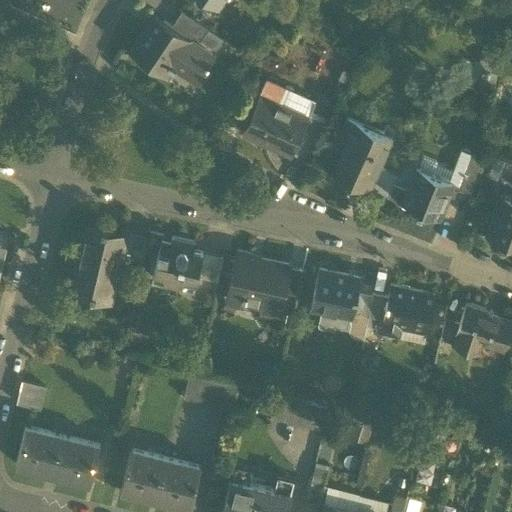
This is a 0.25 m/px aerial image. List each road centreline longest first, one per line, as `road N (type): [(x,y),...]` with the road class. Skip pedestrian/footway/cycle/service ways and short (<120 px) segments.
road 1 (residential): [(511,287),(292,225),(60,182)]
road 2 (residential): [(0,416),(60,182)]
road 3 (residential): [(60,182),(91,36),(117,0)]
